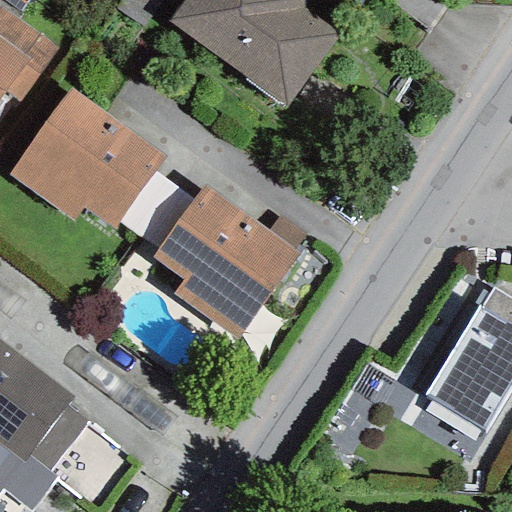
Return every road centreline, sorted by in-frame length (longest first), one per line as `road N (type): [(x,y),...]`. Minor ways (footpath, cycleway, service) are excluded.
road 1 (residential): [(235,511),(511,95)]
road 2 (unknown): [(418,0),(511,76)]
